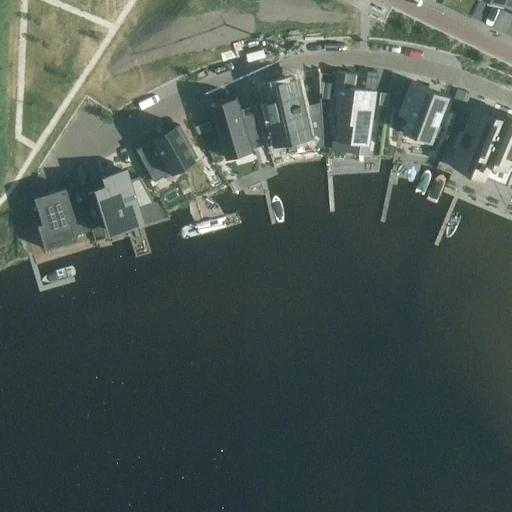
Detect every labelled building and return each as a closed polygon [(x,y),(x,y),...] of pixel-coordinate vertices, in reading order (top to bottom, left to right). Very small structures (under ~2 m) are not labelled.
[(376,103),(377,90),(355,87),(357,74),(337,71),(334,96),(337,97),(335,113),(338,113),(336,128),(340,129),(338,140),(339,140),(340,138),(369,142),(367,154),(369,154),(376,103)] [(300,78),(261,88),(277,149),(315,139),(300,78)] [(429,88),(429,87),(412,80),(405,97),(406,98),(404,101),(399,113),(409,117),(406,126),(406,127),(405,130),(407,130),(407,131),(432,140),(433,140),(434,137),(435,137),(440,124),(440,123),(445,110),(451,95),(440,91),(439,92),(429,88)] [(256,104),(255,105),(257,112),(244,116),(242,109),(238,96),(236,97),(237,99),(232,101),(214,106),(213,104),(212,104),(228,158),(229,157),(228,153),(251,147),(252,151),(254,150),(253,146),(266,142),(266,145),(268,144),(256,104)] [(511,118),(498,113),(495,121),(476,113),(455,163),(484,175),(484,174),(483,173),(488,160),(511,169),(511,118)] [(135,149),(153,181),(154,180),(153,178),(194,155),(195,157),(197,156),(179,124),(175,126),(151,140),(135,149)] [(102,179),(104,187),(94,190),(98,206),(97,207),(97,208),(98,207),(100,212),(101,216),(100,216),(100,218),(102,217),(104,225),(106,229),(141,219),(141,218),(138,207),(153,202),(138,176),(128,179),(126,171),(102,179)] [(43,248),(75,238),(74,235),(91,230),(84,206),(71,210),(64,187),(32,197),(41,222),(36,224),(43,248)]
